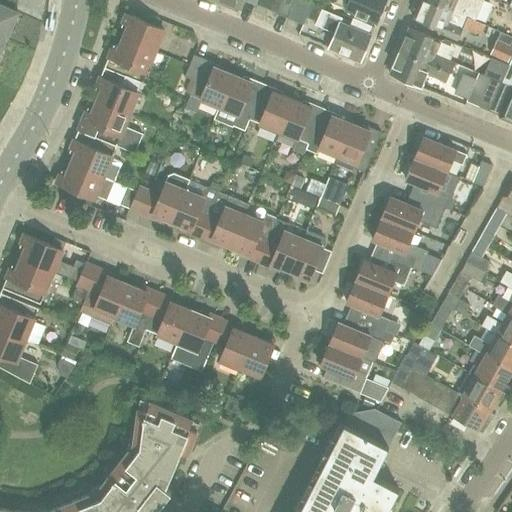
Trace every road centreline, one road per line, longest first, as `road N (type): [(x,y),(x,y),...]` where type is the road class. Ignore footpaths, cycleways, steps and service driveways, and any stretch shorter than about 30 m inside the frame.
road 1 (residential): [(312,323),(0,194)]
road 2 (residential): [(312,323),(411,101)]
road 3 (residential): [(183,511),(218,451),(262,423),(312,323)]
road 4 (residential): [(368,85),(165,0)]
road 5 (tertiary): [(0,186),(42,115),(77,0)]
